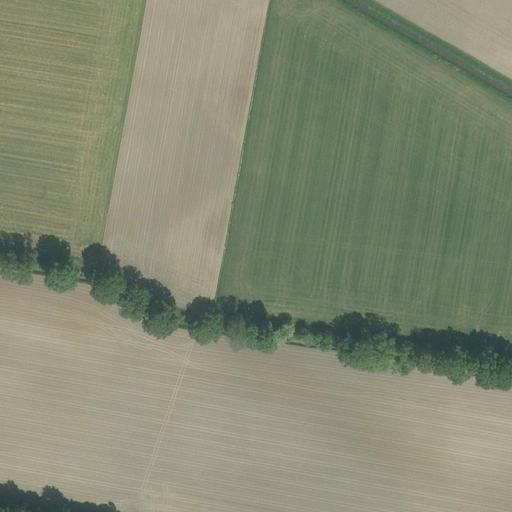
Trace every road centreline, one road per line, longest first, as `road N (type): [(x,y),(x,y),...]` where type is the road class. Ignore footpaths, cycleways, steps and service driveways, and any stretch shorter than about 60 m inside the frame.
road 1 (track): [(511,368),(180,318),(96,270),(0,251)]
road 2 (track): [(267,0),(205,322)]
